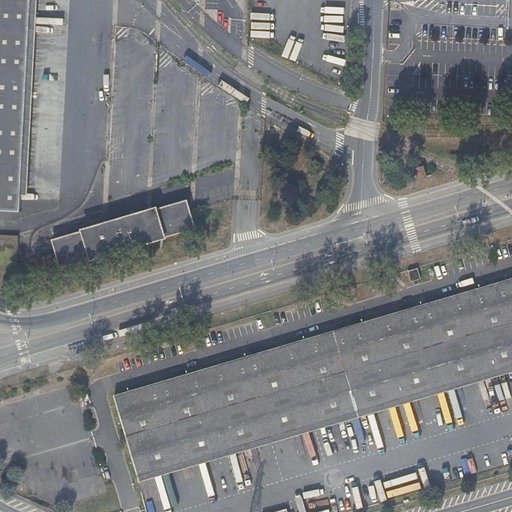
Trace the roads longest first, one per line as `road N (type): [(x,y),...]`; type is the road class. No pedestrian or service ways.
road 1 (secondary): [(0,357),(367,247)]
road 2 (secondary): [(365,229),(39,323),(0,320)]
road 3 (unclassified): [(363,151),(252,99),(177,45),(173,22)]
road 4 (unknown): [(136,41),(130,207)]
road 5 (secondary): [(511,185),(365,229)]
road 6 (unclassified): [(373,0),(363,151)]
road 7 (secondary): [(367,247),(511,204)]
road 8 (unknown): [(175,73),(173,196)]
